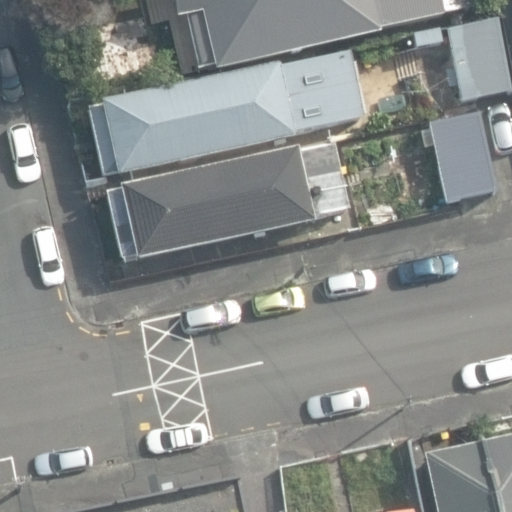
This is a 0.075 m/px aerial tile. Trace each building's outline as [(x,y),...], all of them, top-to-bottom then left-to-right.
[(214,68),(215,74),(379,37),(378,33),(439,19),(439,17),(474,10),(471,0),(169,0),(175,23),(187,21),(198,72),(214,68)] [(446,33),(460,104),(511,95),(496,23),(446,33)] [(415,53),(441,48),(438,32),(412,37),(415,53)] [(84,108),(100,182),(113,179),(293,140),(292,136),(362,121),(347,55),(277,70),(277,66),(84,108)] [(425,129),(443,207),(494,195),(476,118),(425,129)] [(121,264),(134,265),(313,225),(312,221),(348,213),(333,146),(297,154),(297,153),(118,193),(105,198),(121,264)] [(511,511),(511,438),(480,445),(494,511),(511,511)] [(493,511),(479,448),(420,461),(432,511),(493,511)]
